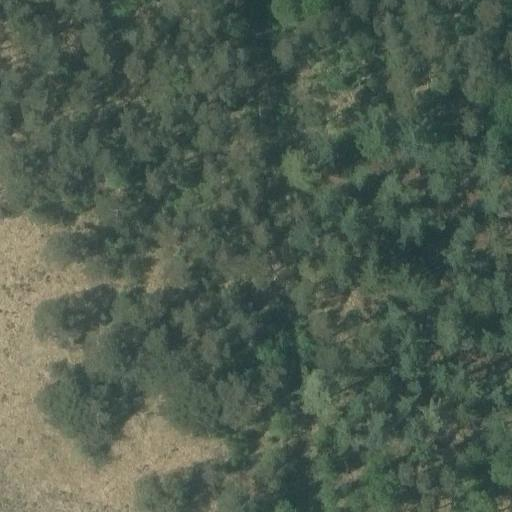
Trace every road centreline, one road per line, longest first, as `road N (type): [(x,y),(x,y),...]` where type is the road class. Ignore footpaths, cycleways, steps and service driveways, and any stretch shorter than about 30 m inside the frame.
road 1 (track): [(298,436),(257,0)]
road 2 (track): [(303,511),(298,436),(511,426)]
